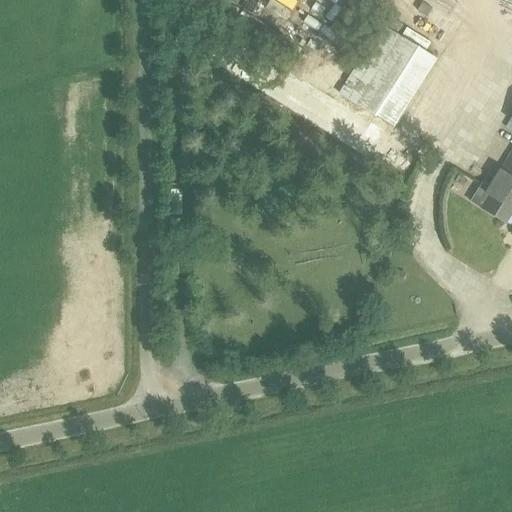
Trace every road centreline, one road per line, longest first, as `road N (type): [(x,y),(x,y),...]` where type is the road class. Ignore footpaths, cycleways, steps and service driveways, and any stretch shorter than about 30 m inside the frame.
road 1 (unclassified): [(142,0),(142,413)]
road 2 (unclassified): [(511,336),(142,413)]
road 3 (unclassified): [(142,413),(0,443)]
